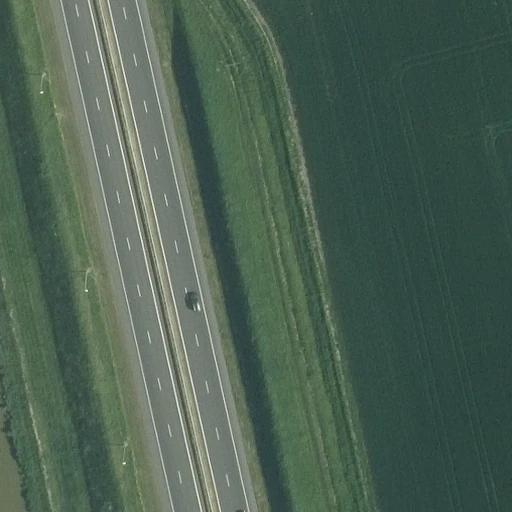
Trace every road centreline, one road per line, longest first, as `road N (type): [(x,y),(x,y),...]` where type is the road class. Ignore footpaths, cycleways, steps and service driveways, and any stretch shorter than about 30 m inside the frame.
road 1 (trunk): [(243,511),(126,0)]
road 2 (trunk): [(69,0),(184,511)]
